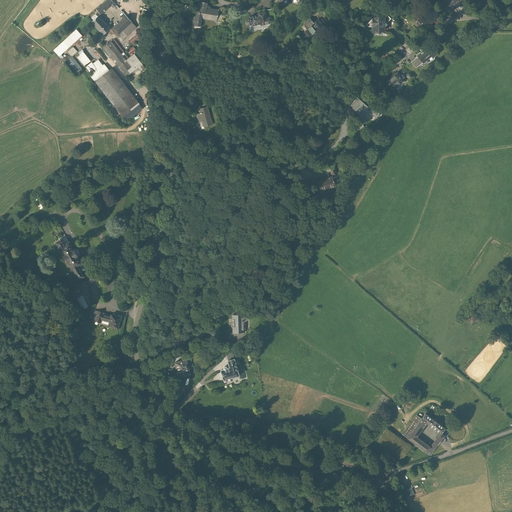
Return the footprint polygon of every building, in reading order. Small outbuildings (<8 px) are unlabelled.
[(116,6),(111,0),(107,0),(96,10),(100,14),(101,15),(111,6),(113,9),(116,6)] [(452,11),(456,9),(449,0),(447,0),(446,1),(445,0),(441,3),(444,7),(441,9),(446,15),(452,10),(452,11)] [(449,0),(456,9),(467,1),(466,0),(449,0)] [(194,17),(193,24),(193,26),(200,27),(200,24),(201,18),(217,21),(218,12),(206,9),(207,4),(204,3),(199,1),(198,5),(198,6),(198,10),(197,10),(197,13),(196,17),(194,17)] [(218,10),(218,12),(217,21),(218,21),(219,22),(220,23),(221,24),(232,16),(230,9),(223,7),(222,7),(222,8),(221,8),(220,8),(219,9),(219,10),(218,10)] [(243,20),(245,27),(251,26),(251,27),(260,25),(260,26),(271,24),(272,23),(272,21),(272,20),(271,19),(270,18),(269,18),(268,18),(267,19),(266,19),(265,16),(266,16),(266,15),(266,14),(265,13),(264,13),(258,14),(258,16),(243,20)] [(110,29),(99,17),(91,24),(103,36),(110,29)] [(126,17),(111,31),(117,37),(132,24),(126,17)] [(319,19),(314,23),(309,17),(306,19),(307,20),(305,22),(305,23),(304,24),(305,24),(304,25),(305,25),(304,25),(307,29),(304,32),(308,36),(307,36),(311,40),(314,37),(312,35),(316,32),(314,29),(317,27),(318,29),(320,27),(321,28),(321,27),(322,28),(322,27),(323,28),(323,27),(324,28),(325,27),(325,28),(326,27),(327,28),(331,25),(325,17),(322,20),(323,20),(321,22),(319,19)] [(422,17),(415,24),(425,35),(432,28),(422,17)] [(385,18),(373,19),(373,34),(385,34),(385,18)] [(137,28),(132,24),(117,37),(121,42),(137,28)] [(63,42),(54,51),(59,58),(69,49),(63,42)] [(127,61),(111,42),(102,49),(126,78),(135,71),(138,75),(145,70),(134,55),(127,61)] [(72,46),(66,51),(71,56),(76,51),(72,46)] [(417,56),(419,58),(412,63),(416,69),(423,63),(424,65),(428,62),(427,61),(432,57),(433,59),(438,55),(434,49),(428,54),(425,50),(417,56)] [(79,54),(76,56),(85,67),(91,62),(83,53),(80,55),(79,54)] [(82,70),(73,57),(66,62),(75,75),(82,70)] [(92,63),(86,68),(91,75),(90,76),(95,83),(110,72),(105,65),(103,66),(98,60),(93,65),(92,63)] [(112,70),(110,72),(95,83),(122,117),(139,104),(112,70)] [(404,83),(398,74),(385,83),(392,92),(392,93),(393,93),(394,92),(395,91),(395,90),(404,83)] [(363,101),(358,98),(351,105),(362,115),(357,120),(363,125),(372,115),(376,117),(379,113),(369,106),(368,108),(362,102),(363,101)] [(139,104),(122,117),(126,122),(143,109),(139,104)] [(198,110),(198,112),(197,114),(196,115),(199,123),(201,123),(202,128),(212,125),(211,120),(210,120),(207,108),(198,110)] [(338,177),(335,167),(330,169),(332,177),(333,179),(338,177)] [(335,186),(333,179),(332,177),(318,181),(321,190),(335,186)] [(60,248),(79,280),(86,276),(83,271),(86,269),(83,264),(84,263),(71,241),(65,245),(62,239),(59,241),(62,247),(60,248)] [(76,299),(81,296),(77,287),(69,291),(73,300),(76,299)] [(87,308),(81,296),(76,299),(81,310),(87,308)] [(103,314),(94,312),(92,322),(101,324),(101,322),(109,324),(108,327),(119,329),(122,317),(111,314),(111,316),(103,315),(103,314)] [(249,315),(232,316),(233,332),(244,332),(243,323),(249,323),(249,315)] [(220,371),(223,380),(239,376),(234,359),(228,361),(230,368),(220,371)] [(175,362),(179,377),(190,374),(186,360),(175,362)] [(407,439),(430,456),(444,437),(442,435),(443,434),(442,433),(445,428),(426,414),(421,420),(407,439)] [(416,416),(402,436),(407,439),(421,420),(416,416)] [(386,429),(376,444),(401,462),(412,447),(386,429)] [(411,488),(402,491),(405,498),(414,495),(411,488)]
